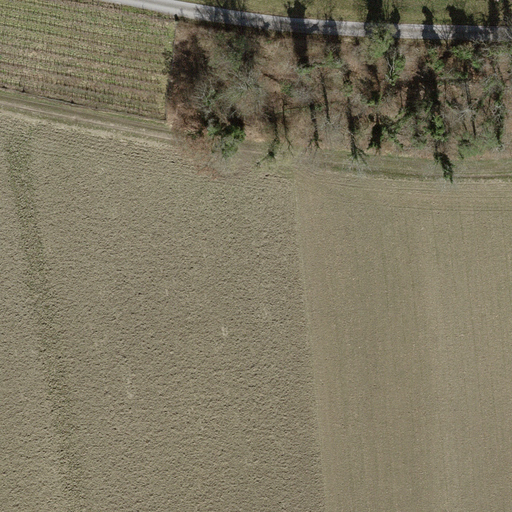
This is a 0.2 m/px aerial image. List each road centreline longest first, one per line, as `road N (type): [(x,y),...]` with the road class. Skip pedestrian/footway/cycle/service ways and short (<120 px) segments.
road 1 (track): [(511,166),(168,134),(0,98)]
road 2 (unclassified): [(511,34),(342,27),(130,0)]
